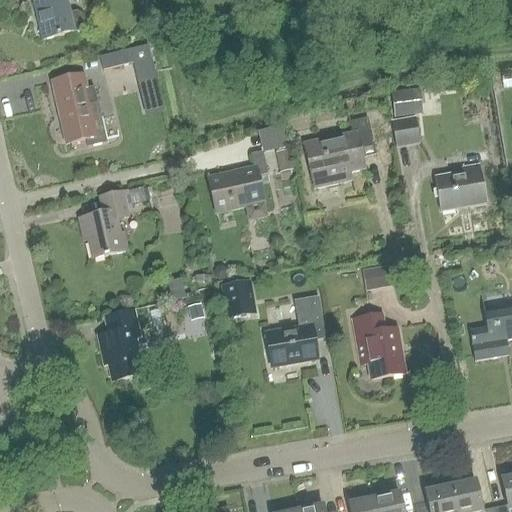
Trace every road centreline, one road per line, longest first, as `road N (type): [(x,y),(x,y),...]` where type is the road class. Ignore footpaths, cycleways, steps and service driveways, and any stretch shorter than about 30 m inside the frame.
road 1 (residential): [(110,481),(147,488),(511,425)]
road 2 (residential): [(110,481),(38,337),(0,165)]
